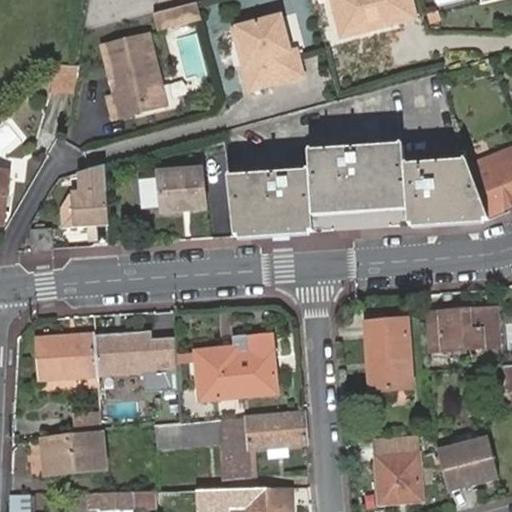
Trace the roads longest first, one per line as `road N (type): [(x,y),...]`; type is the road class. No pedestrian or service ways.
road 1 (residential): [(317,270),(0,291)]
road 2 (residential): [(317,270),(335,511)]
road 3 (residential): [(511,250),(317,270)]
